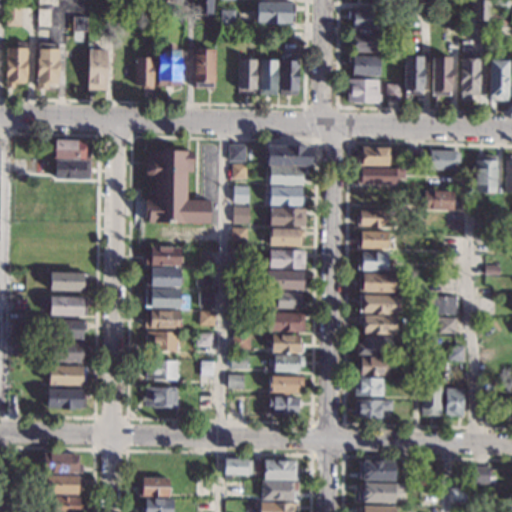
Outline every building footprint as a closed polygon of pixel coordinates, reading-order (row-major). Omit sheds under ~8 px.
[(212,0),(212,14),(194,13),(194,0),(212,0)] [(487,0),(487,21),(470,21),(471,0),(487,0)] [(507,0),(507,13),(489,12),(489,0),(507,0)] [(20,26),(4,26),(4,1),(20,1),(20,26)] [(293,4),(293,23),(283,23),(283,24),(264,24),(264,22),(255,22),(255,3),(293,4)] [(233,11),(233,25),(219,25),(219,10),(233,11)] [(379,30),(352,29),(352,20),(347,20),(348,10),(379,11),(379,30)] [(507,27),(494,27),(494,13),(507,13),(507,27)] [(85,32),(72,32),(72,16),(85,16),(85,32)] [(293,40),(279,39),(279,31),(293,31),(293,40)] [(380,52),(351,52),(351,43),(347,43),(347,33),(380,33),(380,52)] [(472,59),(478,59),(478,74),(479,74),(479,84),(478,84),(477,94),(470,93),(469,101),(457,101),(459,33),(473,33),(472,59)] [(24,48),(26,48),(25,83),(13,83),(13,88),(4,88),(5,48),(15,48),(15,42),(24,42),(24,48)] [(57,84),(47,84),(47,89),(35,89),(36,43),(57,43),(57,84)] [(174,50),(180,50),(179,84),(173,84),(173,87),(156,86),(157,49),(162,49),(162,45),(174,45),(174,50)] [(104,90),(86,90),(87,49),(105,50),(104,90)] [(212,88),(192,88),(193,49),(213,50),(212,88)] [(377,76),(351,76),(351,66),(346,66),(347,56),(378,57),(377,76)] [(420,67),(423,67),(423,87),(421,87),(420,94),(402,94),(403,56),(421,56),(420,67)] [(449,68),(450,68),(450,86),(448,86),(448,96),(430,95),(430,57),(449,57),(449,68)] [(151,86),(134,86),(134,58),(152,58),(151,86)] [(254,94),(236,94),(237,59),(254,60),(254,94)] [(275,95),(257,95),(258,60),(276,60),(275,95)] [(296,95),(279,95),(280,60),(297,60),(296,95)] [(506,101),(487,101),(488,60),(489,60),(507,60),(506,101)] [(376,94),(379,94),(379,101),(376,100),(376,103),(346,102),(346,79),(377,80),(376,94)] [(399,100),(384,100),(384,84),(399,84),(399,100)] [(84,150),(89,150),(89,159),(53,158),(53,140),(84,141),(84,150)] [(243,163),(227,163),(227,146),(243,146),(244,146),(243,163)] [(310,167),(266,166),(266,147),(310,148),(310,167)] [(387,148),(387,153),(390,154),(390,160),(387,160),(387,167),(354,166),(354,155),(360,155),(360,147),(387,148)] [(419,165),(404,165),(404,149),(420,149),(419,165)] [(185,153),(193,154),(192,174),(186,174),(185,199),(208,199),(207,225),(146,224),(146,219),(143,219),(143,199),(153,199),(153,179),(149,179),(144,173),(144,163),(148,159),(151,159),(151,150),(185,151),(185,153)] [(453,153),(458,153),(458,162),(453,162),(453,170),(428,170),(428,151),(453,151),(453,153)] [(511,192),(502,192),(503,156),(511,156),(511,192)] [(495,169),(496,169),(496,180),(495,180),(494,192),(492,192),(492,195),(485,195),(486,193),(473,193),(474,160),(479,161),(479,157),(495,157),(495,169)] [(88,180),(81,179),(81,181),(73,181),(73,179),(70,179),(70,180),(62,180),(62,179),(53,179),(53,161),(89,161),(88,180)] [(249,171),(244,171),(244,179),(231,179),(231,165),(249,165),(249,171)] [(306,176),(302,176),(302,185),(292,184),(292,186),(281,186),(281,184),(268,184),(268,167),(306,168),(306,176)] [(399,179),(394,179),(394,184),(380,184),(378,186),(373,186),(371,184),(355,184),(355,174),(359,174),(359,169),(399,169),(399,179)] [(247,203),(232,203),(232,186),(247,187),(247,203)] [(301,196),(303,196),(303,206),(267,205),(268,187),(301,188),(301,196)] [(451,210),(417,209),(417,199),(422,199),(422,191),(451,191),(451,210)] [(247,224),(231,224),(231,208),(247,208),(247,224)] [(304,227),(268,226),(268,208),(304,208),(304,227)] [(393,227),(379,227),(378,228),(370,228),(370,226),(355,226),(356,217),(358,217),(358,211),(393,211),(393,227)] [(244,242),(230,242),(230,228),(244,228),(244,242)] [(303,247),(264,246),(264,236),(267,236),(267,229),(303,230),(303,247)] [(385,249),(355,249),(355,241),(359,241),(359,231),(385,232),(385,249)] [(178,247),(178,255),(181,255),(181,263),(178,263),(178,266),(143,265),(143,255),(149,255),(149,246),(178,247)] [(213,264),(198,264),(198,249),(213,250),(213,264)] [(243,264),(229,264),(229,250),(243,250),(243,264)] [(304,269),(268,269),(268,250),(304,250),(304,269)] [(385,266),(388,266),(388,272),(354,271),(355,251),(385,252),(385,266)] [(497,275),(483,275),(483,266),(485,266),(498,267),(497,275)] [(177,276),(180,277),(180,284),(178,284),(178,287),(143,286),(144,276),(147,276),(148,267),(177,268),(177,276)] [(209,286),(194,286),(194,271),(209,272),(210,272),(209,286)] [(304,289),(264,289),(264,272),(300,273),(304,273),(304,289)] [(85,290),(48,290),(48,273),(86,273),(85,290)] [(392,285),(398,285),(398,291),(357,291),(358,273),(392,274),(392,285)] [(178,307),(142,307),(143,289),(178,290),(178,307)] [(212,306),(196,305),(196,291),(212,292),(212,306)] [(244,307),(228,306),(229,292),(244,292),(244,307)] [(299,302),(302,302),(302,306),(300,306),(300,309),(269,308),(269,295),(275,295),(275,292),(300,292),(299,302)] [(397,314),(386,314),(386,315),(368,315),(368,312),(356,312),(356,295),(397,296),(397,314)] [(455,314),(427,314),(428,297),(456,297),(455,314)] [(85,316),(47,315),(47,307),(38,307),(38,298),(85,298),(85,316)] [(178,319),(180,319),(180,327),(178,327),(177,329),(143,328),(143,318),(148,318),(148,310),(178,311),(178,319)] [(213,325),(197,325),(198,312),(213,312),(213,325)] [(303,333),(267,332),(267,313),(303,314),(303,333)] [(244,327),(228,327),(228,314),(244,314),(244,327)] [(394,334),(360,333),(360,324),(357,324),(357,316),(394,316),(394,334)] [(454,318),(454,334),(437,334),(437,325),(432,325),(432,317),(454,318)] [(84,332),(80,332),(80,338),(47,338),(47,320),(84,320),(84,332)] [(176,332),(176,352),(160,352),(160,353),(152,353),(152,349),(144,349),(145,331),(176,332)] [(249,334),(249,350),(231,349),(231,333),(249,334)] [(298,343),(301,343),(301,352),(269,352),(269,348),(265,348),(265,339),(270,339),(270,333),(299,334),(298,343)] [(211,347),(195,346),(195,334),(211,334),(211,347)] [(390,336),(390,355),(354,355),(355,343),(362,344),(362,336),(390,336)] [(84,357),(80,357),(80,362),(47,362),(47,342),(85,343),(84,357)] [(462,361),(446,361),(446,346),(462,346),(462,361)] [(246,369),(228,369),(229,354),(246,355),(246,369)] [(297,357),(302,357),(302,366),(297,366),(297,372),(271,372),(271,367),(267,367),(267,359),(272,360),(272,355),(297,355),(297,357)] [(437,372),(419,372),(419,356),(435,356),(437,356),(437,372)] [(386,363),(389,364),(389,371),(386,371),(386,376),(354,375),(354,365),(358,365),(358,357),(386,358),(386,363)] [(176,380),(152,381),(152,379),(143,379),(144,360),(176,361),(176,380)] [(212,370),(211,370),(211,378),(199,377),(199,370),(198,370),(198,361),(212,361),(212,370)] [(84,385),(47,385),(47,366),(84,367),(84,385)] [(241,389),(225,388),(225,375),(241,376),(241,389)] [(302,388),(296,388),(296,393),(287,393),(287,394),(276,394),(276,393),(267,392),(267,375),(302,376),(302,388)] [(381,396),(353,396),(353,378),(381,379),(381,396)] [(418,397),(409,397),(409,381),(419,381),(418,397)] [(439,417),(419,417),(419,381),(439,381),(439,417)] [(175,407),(160,407),(160,409),(151,409),(151,407),(144,407),(144,387),(175,388),(175,407)] [(83,408),(73,408),(73,409),(59,409),(59,408),(45,408),(45,388),(83,389),(83,408)] [(461,416),(443,416),(444,388),(462,389),(461,416)] [(297,415),(266,414),(266,397),(297,398),(297,415)] [(391,401),(390,411),(380,411),(380,419),(353,419),(353,400),(391,401)] [(491,423),(476,422),(477,407),(491,408),(491,423)] [(76,465),(81,465),(80,474),(42,474),(42,453),(76,454),(76,465)] [(250,474),(230,474),(230,480),(223,480),(223,460),(250,460),(250,474)] [(294,472),(298,472),(298,480),(261,480),(261,460),(294,460),(294,472)] [(393,480),(358,479),(358,472),(361,472),(361,461),(393,461),(393,480)] [(488,468),(488,483),(471,483),(471,467),(488,468)] [(79,494),(65,494),(63,495),(59,495),(57,494),(45,494),(45,475),(79,476),(79,494)] [(167,497),(137,496),(137,487),(140,487),(140,477),(168,478),(167,497)] [(297,482),(297,492),(292,492),(292,500),(260,500),(260,481),(297,482)] [(404,484),(403,494),(392,494),(392,503),(361,502),(361,491),(357,491),(357,483),(404,484)] [(78,505),(81,505),(81,511),(52,511),(53,497),(78,497),(78,505)] [(170,511),(139,511),(139,507),(143,507),(143,499),(171,499),(170,511)] [(296,511),(257,511),(257,503),(296,503),(296,511)]
